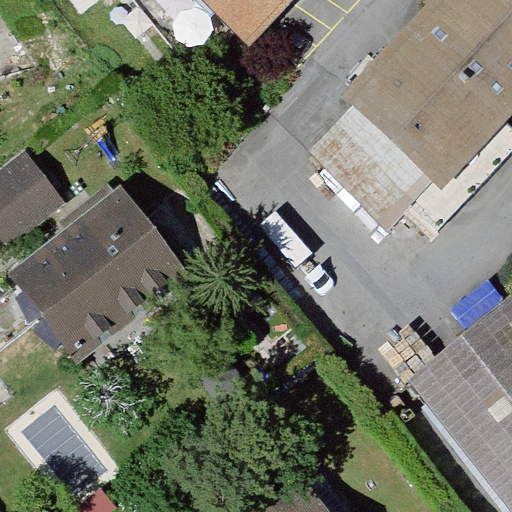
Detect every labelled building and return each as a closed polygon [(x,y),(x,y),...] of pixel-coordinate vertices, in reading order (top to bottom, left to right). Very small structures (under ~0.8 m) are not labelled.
[(106,0),(108,1),(109,0),(172,0),(238,57),(290,0),(106,0)] [(511,10),(498,0),(427,0),(328,105),(343,123),(309,153),(383,240),(421,204),(436,210),(504,133),(511,140),(511,10)] [(59,209),(23,165),(0,182),(0,233),(10,247),(59,209)] [(119,205),(17,286),(80,366),(183,285),(119,205)] [(511,511),(511,312),(508,308),(397,390),(488,511),(511,511)] [(312,511),(304,501),(288,511),(312,511)]
